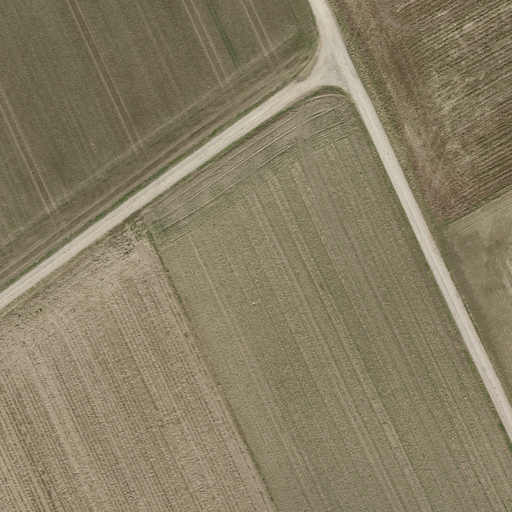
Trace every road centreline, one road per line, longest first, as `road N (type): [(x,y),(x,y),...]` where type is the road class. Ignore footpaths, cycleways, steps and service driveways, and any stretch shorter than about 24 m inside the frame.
road 1 (track): [(511,434),(310,0)]
road 2 (track): [(334,54),(0,293)]
